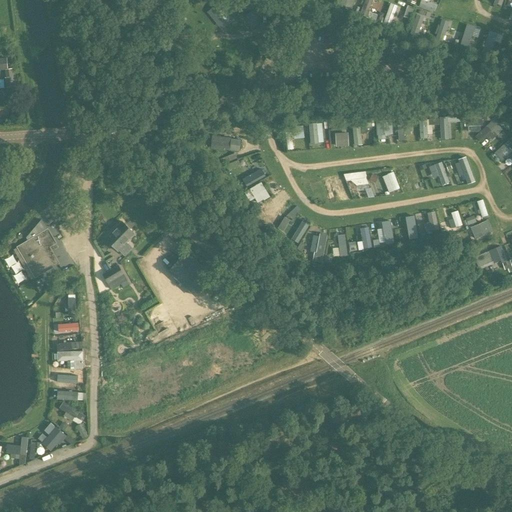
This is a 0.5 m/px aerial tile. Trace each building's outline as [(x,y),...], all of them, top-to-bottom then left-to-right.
[(353,9),(356,0),(340,0),(339,4),(353,9)] [(438,11),(439,2),(426,0),(420,0),(420,8),(438,11)] [(220,28),(233,17),(220,2),(208,13),(220,28)] [(392,24),(397,5),(389,2),(384,21),(392,24)] [(358,15),(360,8),(355,5),(352,13),(358,15)] [(410,18),(414,7),(409,5),(405,16),(410,18)] [(417,13),(410,33),(419,36),(426,16),(417,13)] [(439,31),(448,34),(452,21),(442,18),(439,31)] [(475,49),(481,27),(468,24),(462,45),(475,49)] [(491,30),(484,49),(493,52),(497,41),(503,43),(505,34),(491,30)] [(463,116),(464,127),(482,126),(481,115),(463,116)] [(421,118),(422,137),(430,137),(430,133),(435,132),(435,124),(440,124),(440,117),(421,118)] [(352,120),(355,146),(363,145),(361,128),(373,127),(372,119),(352,120)] [(327,122),(312,122),(312,142),(327,142),(327,122)] [(390,122),(377,123),(378,135),(391,134),(390,122)] [(501,132),(491,122),(474,138),(480,144),(486,139),(489,143),(501,132)] [(411,124),(397,125),(399,141),(406,140),(405,135),(412,135),(411,124)] [(305,137),(304,125),(295,125),(295,138),(305,137)] [(505,140),(510,135),(505,130),(500,135),(505,140)] [(336,147),(349,146),(348,133),(335,134),(336,147)] [(212,136),(211,149),(240,151),(241,140),(231,139),(231,138),(212,136)] [(511,143),(509,140),(493,154),(501,163),(511,152),(511,143)] [(470,183),(478,181),(471,157),(457,161),(461,176),(467,174),(470,183)] [(259,174),(252,163),(242,170),(234,175),(244,190),(251,186),(252,186),(257,183),(254,177),(259,174)] [(410,168),(413,179),(422,176),(426,189),(434,187),(426,163),(410,168)] [(444,163),(437,166),(440,178),(447,176),(444,163)] [(396,171),(385,175),(391,192),(402,188),(396,171)] [(365,178),(364,172),(344,175),(346,181),(351,181),(357,186),(369,184),(366,178),(365,178)] [(270,197),(261,183),(249,189),(249,190),(244,193),(249,202),(255,199),(257,203),(263,200),(264,201),(270,197)] [(284,190),(265,208),(279,223),(297,204),(284,190)] [(486,198),(479,201),(484,217),(491,214),(486,198)] [(423,214),(427,233),(442,229),(437,210),(423,214)] [(462,225),(457,211),(451,213),(451,215),(446,216),(450,229),(462,225)] [(418,215),(409,215),(411,238),(419,237),(418,215)] [(466,218),(468,225),(479,222),(476,215),(466,218)] [(302,220),(290,240),(297,244),(309,224),(302,220)] [(379,228),(380,242),(395,242),(393,220),(385,220),(385,228),(379,228)] [(492,232),(487,221),(470,228),(475,240),(492,232)] [(122,222),(105,239),(117,251),(123,256),(131,248),(126,242),(134,234),(122,222)] [(363,227),(364,240),(359,241),(359,249),(373,248),(371,226),(363,227)] [(47,228),(16,247),(34,278),(59,263),(50,247),(56,243),(47,228)] [(348,233),(340,234),(341,254),(350,253),(348,233)] [(322,263),(327,235),(320,234),(317,246),(311,245),(310,251),(314,252),(312,261),(322,263)] [(488,252),(474,257),(475,260),(474,261),(477,268),(492,262),(493,264),(500,261),(501,264),(506,262),(500,246),(488,251),(488,252)] [(168,271),(178,280),(195,261),(185,252),(168,271)] [(111,290),(127,281),(118,265),(101,274),(111,290)] [(77,342),(57,345),(58,352),(72,350),(72,349),(78,349),(77,342)] [(83,369),(82,351),(57,353),(57,362),(66,361),(67,370),(79,369),(83,369)] [(78,393),(57,392),(57,401),(78,402),(78,401),(83,401),(83,394),(78,393)] [(59,409),(65,413),(63,416),(72,421),(74,418),(75,419),(76,418),(82,421),(85,416),(79,413),(79,412),(63,403),(59,409)] [(49,435),(42,443),(51,451),(57,443),(59,445),(63,440),(61,439),(64,435),(55,427),(55,428),(50,423),(43,431),(49,435)] [(84,438),(90,435),(84,423),(78,426),(84,438)] [(19,454),(19,460),(19,465),(25,463),(25,460),(28,437),(21,437),(20,446),(7,444),(6,453),(10,454),(10,457),(15,458),(15,454),(19,454)] [(29,466),(37,466),(37,442),(30,442),(29,466)]
